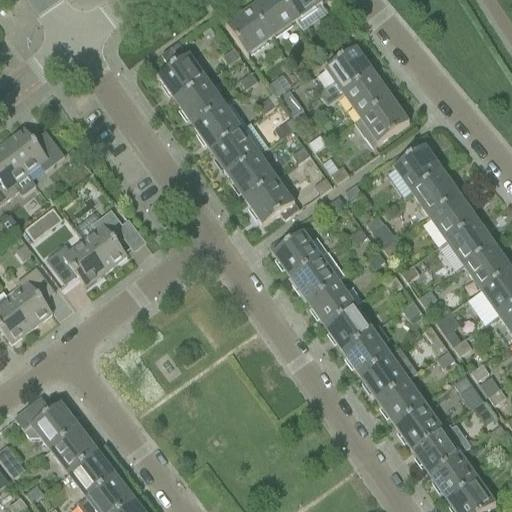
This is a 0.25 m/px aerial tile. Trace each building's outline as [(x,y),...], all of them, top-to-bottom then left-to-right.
[(277,0),(274,0),(252,16),(271,43),(296,26),(277,0)] [(277,0),(296,26),(320,8),(322,10),(315,0),(277,0)] [(271,43),(252,16),(228,33),(226,30),(225,31),(246,61),(271,43)] [(159,83),(176,107),(205,87),(188,63),(190,61),(189,60),(187,61),(178,49),(161,61),(170,74),(156,83),(157,85),(159,83)] [(316,55),(325,67),(334,61),(326,49),(316,55)] [(222,62),(228,71),(240,62),(233,53),(222,62)] [(327,111),(344,99),(371,80),(354,56),(357,54),(356,53),(326,74),(335,87),(323,95),(321,102),(327,111)] [(292,73),(300,85),(309,78),(301,66),(292,73)] [(239,86),(245,95),(257,87),(251,78),(239,86)] [(344,99),(361,124),(389,104),(371,80),(344,99)] [(276,84),(267,91),(275,102),(284,96),(276,84)] [(176,107),(193,132),(222,111),(205,87),(176,107)] [(256,110),(263,119),(274,110),(268,101),(256,110)] [(294,104),(284,111),(292,123),(302,116),(294,104)] [(389,104),(361,124),(354,129),(364,143),(365,143),(372,154),(409,128),(408,127),(406,128),(389,104)] [(193,132),(211,156),(247,130),(230,106),(222,111),(193,132)] [(291,124),(297,132),(308,124),(302,116),(291,124)] [(274,135),(280,144),(292,136),(285,127),(274,135)] [(228,181),(257,161),(267,153),(250,129),(247,130),(211,156),(228,181)] [(19,137),(3,149),(27,180),(40,170),(45,176),(48,173),(64,161),(45,137),(45,136),(44,137),(47,140),(35,149),(33,146),(26,137),(24,133),(19,137)] [(308,149),(314,157),(326,149),(320,141),(308,149)] [(0,209),(18,196),(13,190),(27,180),(3,149),(0,151),(0,209)] [(291,160),(298,169),(309,160),(303,151),(291,160)] [(396,175),(412,198),(440,178),(423,154),(425,152),(425,151),(392,174),(392,175),(395,174),(396,175)] [(228,181),(246,206),(275,185),(257,161),(228,181)] [(330,180),(337,189),(349,181),(342,171),(330,180)] [(402,204),(412,198),(396,175),(386,182),(402,204)] [(412,198),(429,223),(458,202),(440,178),(412,198)] [(313,192),(320,201),(332,193),(325,183),(313,192)] [(275,185),(246,206),(263,230),(261,231),(261,232),(279,220),(284,226),(299,216),(298,215),(296,216),(292,211),(294,209),(293,208),(292,209),(275,185)] [(355,190),(343,199),(350,208),(362,199),(355,190)] [(338,202),(327,210),(333,220),(345,212),(338,202)] [(429,223),(446,247),(475,227),(458,202),(429,223)] [(51,215),(32,228),(41,239),(59,226),(51,215)] [(96,236),(83,246),(106,277),(126,261),(120,254),(117,249),(115,246),(121,241),(127,237),(123,232),(121,230),(110,215),(94,227),(91,230),(96,236)] [(377,221),(365,230),(366,230),(372,238),(383,230),(377,221)] [(10,223),(0,230),(0,232),(7,243),(19,235),(10,223)] [(96,236),(91,230),(94,227),(91,223),(74,236),(83,246),(96,236)] [(446,247),(464,272),(493,252),(475,227),(446,247)] [(32,228),(23,236),(31,247),(41,239),(32,228)] [(127,237),(121,241),(135,259),(146,251),(128,228),(123,232),(127,237)] [(372,238),(382,254),(394,246),(383,230),(372,238)] [(360,233),(348,242),(354,250),(366,242),(360,233)] [(274,260),(290,284),(326,258),(316,243),(308,249),(301,240),(304,238),(303,237),(292,245),(288,238),(268,252),(273,259),(271,260),(271,261),(274,260)] [(65,250),(45,265),(52,274),(64,290),(65,289),(62,286),(74,277),(76,281),(85,293),(106,277),(83,246),(69,257),(65,250)] [(394,246),(382,254),(383,255),(389,263),(400,255),(394,246)] [(32,261),(23,249),(13,257),(22,268),(32,261)] [(464,272),(481,297),(510,276),(493,252),(464,272)] [(290,284),(308,308),(336,288),(344,283),(326,258),(290,284)] [(384,267),(377,258),(366,266),(372,275),(384,267)] [(412,271),(400,279),(401,280),(406,288),(418,280),(412,271)] [(21,294),(8,304),(31,334),(52,319),(42,306),(40,303),(51,295),(54,298),(54,297),(42,281),(35,272),(16,287),(21,294)] [(481,297),(498,321),(511,311),(511,278),(510,276),(481,297)] [(395,282),(383,291),(389,300),(401,292),(395,282)] [(308,308),(325,333),(353,313),(361,307),(352,293),(343,299),(336,288),(308,308)] [(429,296),(417,304),(418,304),(424,312),(435,304),(429,296)] [(498,321),(481,297),(470,304),(487,329),(498,321)] [(0,335),(1,338),(11,350),(31,334),(8,304),(0,309),(0,335)] [(412,307),(401,315),(411,330),(423,322),(412,307)] [(511,311),(498,321),(511,340),(511,311)] [(325,333),(343,357),(371,338),(353,313),(325,333)] [(449,318),(435,328),(435,329),(444,341),(451,336),(458,331),(449,318)] [(343,357),(360,382),(388,362),(380,351),(388,345),(379,332),(371,338),(343,357)] [(430,332),(422,337),(437,359),(445,353),(430,332)] [(444,341),(452,353),(459,348),(451,336),(444,341)] [(459,348),(452,353),(458,362),(470,354),(464,345),(459,348)] [(360,382),(377,406),(405,387),(417,379),(399,354),(388,362),(360,382)] [(447,357),(435,365),(442,374),(453,366),(447,357)] [(481,370),(470,378),(470,379),(476,387),(488,379),(481,370)] [(465,382),(453,390),(459,399),(471,390),(465,382)] [(487,403),(499,394),(491,383),(479,392),(487,403)] [(377,406),(395,431),(423,411),(405,387),(377,406)] [(482,406),(471,390),(459,399),(470,415),(482,406)] [(499,394),(487,403),(493,411),(505,403),(499,394)] [(41,444),(50,455),(77,434),(59,411),(62,409),(60,408),(50,416),(43,406),(40,407),(39,405),(21,418),(23,421),(21,422),(23,425),(18,429),(23,436),(23,437),(23,438),(24,437),(29,444),(41,444)] [(496,426),(482,407),(470,415),(484,434),(496,426)] [(395,431),(412,455),(440,436),(423,411),(395,431)] [(440,436),(412,455),(429,480),(457,460),(470,452),(455,431),(451,434),(449,431),(440,436)] [(499,431),(488,439),(494,448),(505,439),(499,431)] [(50,455),(68,479),(96,458),(77,434),(50,455)] [(0,455),(0,467),(13,484),(24,475),(6,451),(0,455)] [(68,479),(87,503),(114,482),(96,458),(68,479)] [(429,480),(447,504),(475,485),(457,460),(429,480)] [(77,511),(124,511),(132,506),(114,482),(87,503),(77,511)] [(475,485),(447,504),(452,511),(489,511),(495,508),(494,507),(492,509),(475,485)] [(36,490),(24,499),(31,508),(43,499),(36,490)] [(19,503),(8,511),(25,511),(26,511),(19,503)]
